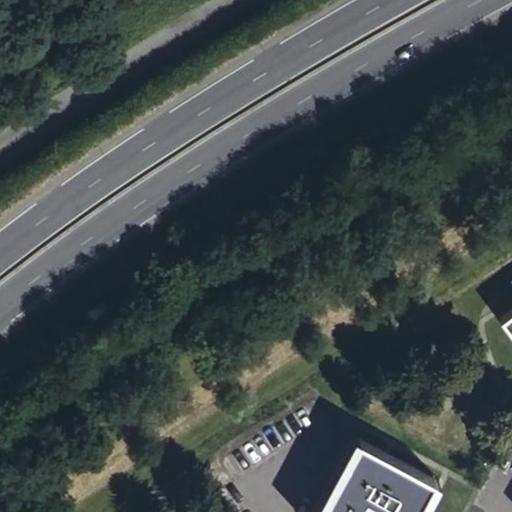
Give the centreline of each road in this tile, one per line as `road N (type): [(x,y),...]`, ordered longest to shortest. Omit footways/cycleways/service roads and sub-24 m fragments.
road 1 (trunk): [(0,309),(162,189),(479,0)]
road 2 (trunk): [(382,0),(191,110),(0,246)]
road 3 (residential): [(0,153),(236,0)]
